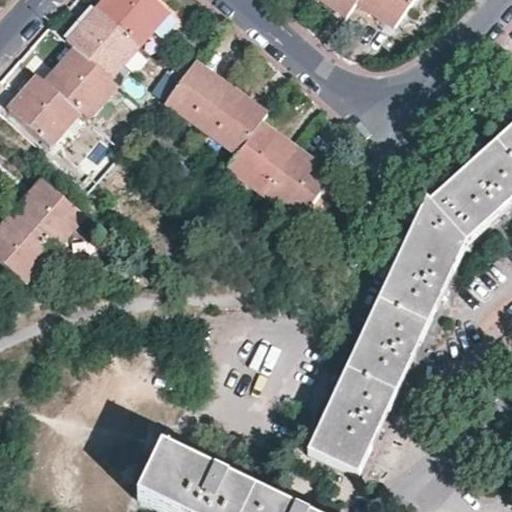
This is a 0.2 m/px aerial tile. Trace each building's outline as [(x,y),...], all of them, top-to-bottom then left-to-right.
[(151,0),(107,0),(98,11),(140,48),(169,16),(151,0)] [(318,0),(347,19),(358,4),(360,0),(318,0)] [(360,0),(358,4),(395,31),(416,0),(360,0)] [(140,48),(98,11),(67,46),(74,52),(109,83),(140,48)] [(109,83),(74,52),(45,85),(80,116),(87,122),(116,89),(109,83)] [(232,89),(196,63),(180,85),(165,105),(201,132),(232,89)] [(45,85),(38,79),(9,111),(51,149),(80,116),(45,85)] [(201,132),(237,159),(262,124),(267,116),(232,89),(201,132)] [(228,171),(263,197),(297,151),(262,124),(237,159),(228,171)] [(470,242),(511,204),(511,132),(430,206),(427,204),(309,452),(358,476),(466,247),(470,242)] [(94,169),(109,150),(99,143),(84,162),(94,169)] [(297,151),(263,197),(300,224),(333,177),(297,151)] [(12,216),(55,254),(86,220),(43,181),(12,216)] [(0,229),(0,263),(26,287),(55,254),(12,216),(0,229)] [(236,236),(253,252),(263,241),(245,225),(236,236)] [(232,238),(218,255),(230,267),(245,250),(232,238)] [(291,511),(165,451),(140,498),(168,511),(291,511)]
